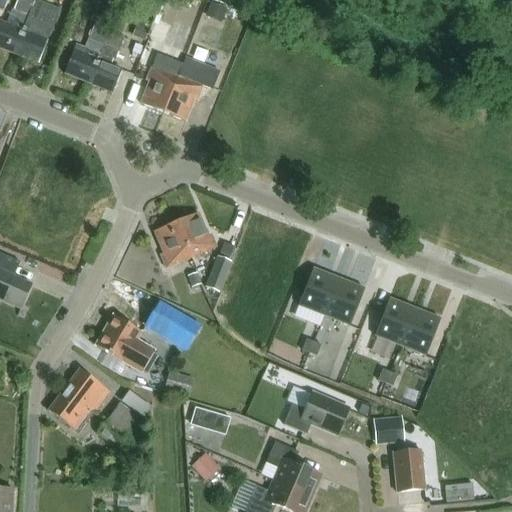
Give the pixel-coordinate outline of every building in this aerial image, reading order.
[(0,49),(15,56),(35,4),(23,0),(19,0),(15,12),(13,11),(7,26),(0,23),(0,49)] [(0,0),(0,8),(7,11),(11,0),(0,0)] [(40,65),(60,11),(36,1),(35,4),(15,56),(40,65)] [(137,25),(133,37),(145,42),(149,30),(137,25)] [(77,46),(75,52),(86,57),(89,50),(101,55),(110,34),(95,28),(90,41),(88,41),(85,49),(77,46)] [(125,40),(110,34),(101,55),(89,85),(114,95),(123,71),(111,67),(114,61),(116,62),(125,40)] [(75,52),(65,75),(89,85),(101,55),(89,50),(86,57),(75,52)] [(158,56),(153,69),(178,79),(179,79),(184,66),(158,56)] [(178,79),(164,115),(186,124),(195,102),(198,103),(204,89),(204,88),(214,92),(221,74),(187,60),(184,66),(179,79),(178,79)] [(164,115),(178,79),(153,69),(147,82),(150,84),(141,105),(164,115)] [(51,219),(86,208),(70,157),(35,169),(51,219)] [(192,259),(217,249),(211,235),(209,236),(199,215),(177,224),(192,259)] [(167,270),(192,259),(177,224),(155,234),(164,255),(161,256),(167,270)] [(0,299),(22,310),(24,305),(32,288),(14,279),(21,264),(0,254),(0,299)] [(216,259),(204,289),(218,294),(230,265),(216,259)] [(313,269),(299,306),(324,317),(339,279),(313,269)] [(197,274),(188,277),(192,288),(201,285),(197,274)] [(339,279),(324,317),(350,327),(365,290),(339,279)] [(389,299),(374,336),(400,346),(414,309),(389,299)] [(159,303),(145,327),(186,351),(200,327),(159,303)] [(414,309),(400,346),(425,357),(440,320),(414,309)] [(114,317),(96,348),(124,364),(142,375),(149,362),(155,351),(151,348),(138,341),(142,334),(114,317)] [(306,340),(301,351),(309,354),(313,343),(306,340)] [(313,343),(309,354),(316,357),(321,346),(313,343)] [(382,370),(377,381),(385,384),(389,373),(382,370)] [(79,436),(110,394),(80,371),(48,413),(79,436)] [(389,373),(385,384),(392,388),(397,376),(389,373)] [(189,398),(194,381),(170,374),(165,392),(189,398)] [(293,405),(284,426),(307,436),(312,424),(338,436),(349,412),(312,396),(306,411),(293,405)] [(124,437),(133,424),(138,418),(119,403),(105,422),(123,436),(124,437)] [(195,409),(190,426),(208,432),(213,414),(195,409)] [(376,446),(403,443),(401,420),(373,423),(376,446)] [(117,444),(123,436),(105,422),(99,430),(117,444)] [(274,482),(312,498),(320,477),(294,465),(299,454),(275,443),(266,465),(279,470),(274,482)] [(397,494),(425,492),(421,452),(393,455),(397,494)] [(206,455),(193,467),(207,483),(220,471),(206,455)] [(463,481),(465,501),(473,500),(471,480),(463,481)] [(305,511),(312,498),(274,482),(269,494),(256,488),(245,511),(273,511),(276,507),(287,511),(305,511)] [(0,511),(11,511),(13,491),(0,490),(0,511)] [(116,491),(116,507),(141,508),(141,492),(116,491)]
